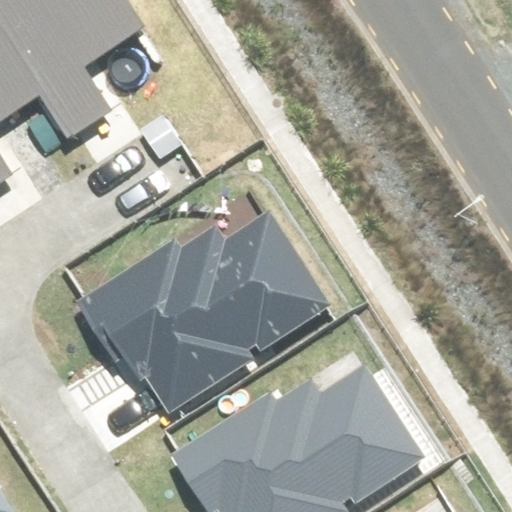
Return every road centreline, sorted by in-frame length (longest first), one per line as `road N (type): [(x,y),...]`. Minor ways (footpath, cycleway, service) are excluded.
road 1 (unclassified): [(511,185),(392,0)]
road 2 (residential): [(115,511),(0,331)]
road 3 (residential): [(137,180),(0,272)]
